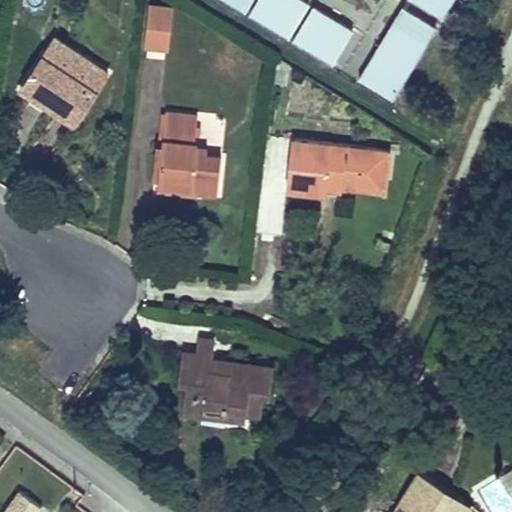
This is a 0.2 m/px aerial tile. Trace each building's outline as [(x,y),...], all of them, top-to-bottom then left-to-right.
[(214,0),(334,65),(355,28),(302,0),(214,0)] [(451,0),(416,0),(443,15),(451,0)] [(151,6),(146,46),(167,48),(172,8),(151,6)] [(435,27),(403,7),(359,78),(393,98),(435,27)] [(25,82),(78,118),(108,72),(55,37),(25,82)] [(285,84),(290,64),(278,57),(275,82),(285,84)] [(73,125),(78,118),(25,82),(20,89),(73,125)] [(198,187),(198,191),(218,193),(221,157),(206,155),(207,149),(194,148),(198,116),(166,112),(157,182),(198,187)] [(375,172),(388,174),(390,150),(293,138),(288,186),(325,190),(326,184),(340,186),(340,187),(342,188),(372,191),(375,172)] [(385,193),(388,174),(375,172),(372,191),(385,193)] [(197,195),(198,191),(198,187),(157,182),(156,190),(197,195)] [(341,192),(342,188),(340,187),(340,186),(326,184),(325,190),(341,192)] [(325,196),(325,190),(288,186),(287,192),(325,196)] [(200,340),(198,353),(213,354),(215,342),(200,340)] [(225,406),(224,418),(245,421),(246,413),(261,414),(263,395),(270,396),(274,366),(231,360),(230,369),(212,367),(213,358),(213,354),(198,353),(184,351),(179,383),(187,384),(184,413),(206,416),(207,403),(225,406)] [(231,360),(213,358),(212,367),(230,369),(231,360)] [(206,416),(224,418),(225,406),(207,403),(206,416)] [(453,511),(462,499),(418,471),(398,502),(413,511),(453,511)] [(37,511),(42,506),(20,490),(3,511),(37,511)] [(466,511),(471,505),(462,499),(453,511),(466,511)]
